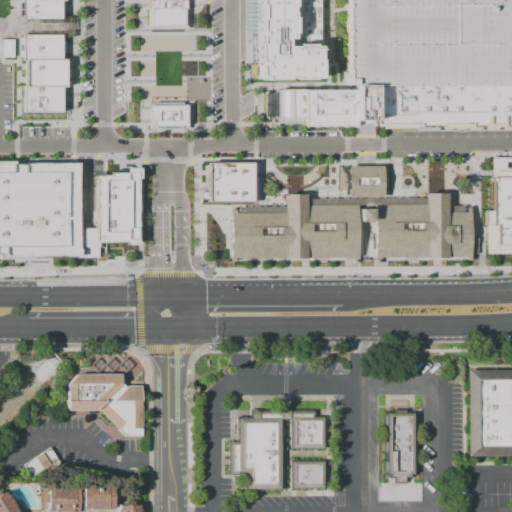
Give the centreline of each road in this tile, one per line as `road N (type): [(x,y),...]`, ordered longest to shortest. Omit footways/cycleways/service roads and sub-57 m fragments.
road 1 (primary): [(240,326),(511,321)]
road 2 (primary): [(511,292),(340,295)]
road 3 (primary): [(340,295),(207,295)]
road 4 (primary): [(128,295),(0,295)]
